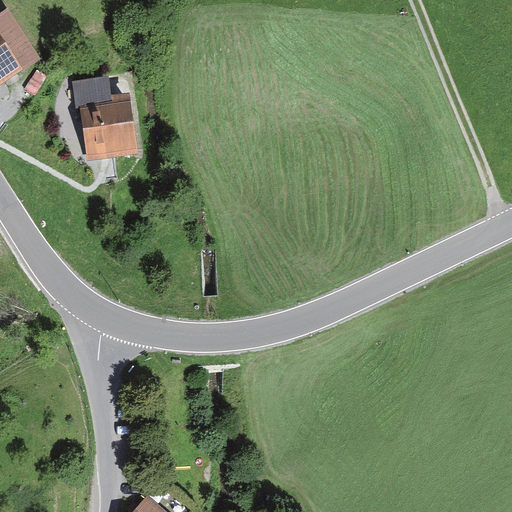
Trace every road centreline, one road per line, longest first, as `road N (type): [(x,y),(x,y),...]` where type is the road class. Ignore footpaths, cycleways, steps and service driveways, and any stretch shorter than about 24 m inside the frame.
road 1 (tertiary): [(511,225),(269,334),(202,342),(107,317)]
road 2 (track): [(507,227),(414,0)]
road 3 (tertiary): [(109,511),(99,360),(107,317)]
road 4 (tertiary): [(107,317),(55,275),(0,192)]
